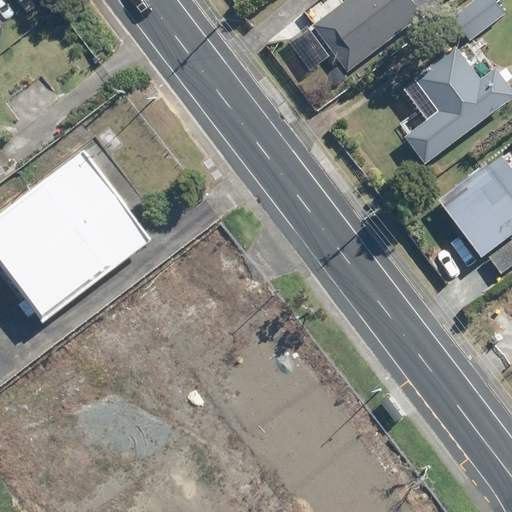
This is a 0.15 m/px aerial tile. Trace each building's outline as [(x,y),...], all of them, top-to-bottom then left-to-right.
[(413,0),(346,0),(310,27),(346,73),(425,14),(413,0)] [(413,0),(425,14),(442,0),(413,0)] [(492,0),(475,0),(452,17),(470,40),(504,14),(492,0)] [(426,121),(403,139),(422,166),(511,98),(511,94),(493,69),(479,79),(456,49),(402,90),(426,121)] [(81,152),(0,212),(0,269),(37,318),(106,266),(109,271),(148,241),(81,152)] [(511,171),(500,155),(436,202),(477,259),(511,233),(511,171)] [(511,265),(511,240),(487,256),(499,274),(511,265)] [(189,440),(245,511),(382,511),(338,456),(362,437),(324,389),(300,407),(273,373),(189,440)]
